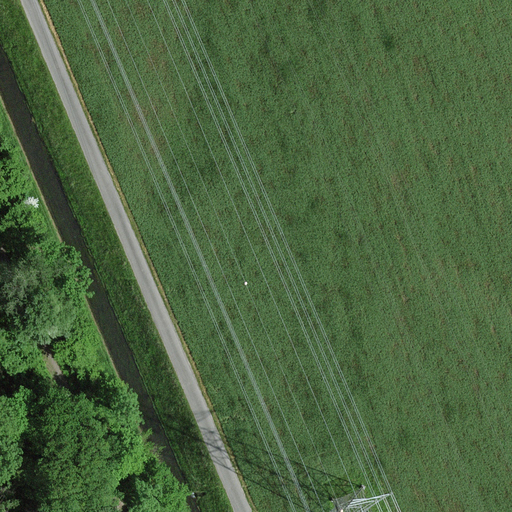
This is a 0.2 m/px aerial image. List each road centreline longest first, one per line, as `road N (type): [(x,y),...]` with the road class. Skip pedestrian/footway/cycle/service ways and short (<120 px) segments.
road 1 (unclassified): [(29,0),(240,511)]
road 2 (track): [(108,511),(0,241)]
